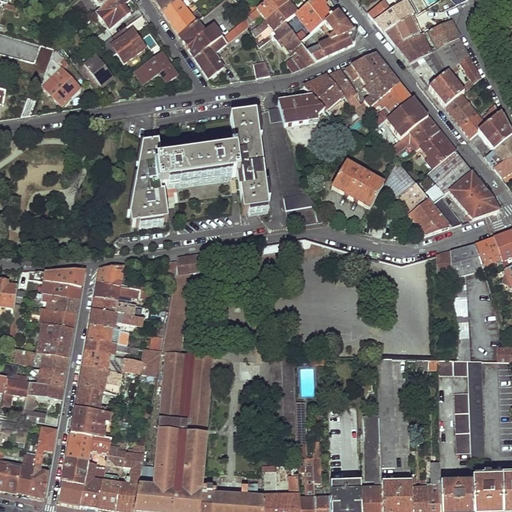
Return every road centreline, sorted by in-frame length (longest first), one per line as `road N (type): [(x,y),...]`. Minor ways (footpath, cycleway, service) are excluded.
road 1 (residential): [(511,221),(403,253),(307,233),(91,263)]
road 2 (residential): [(91,263),(47,511)]
road 3 (residential): [(377,42),(511,208)]
road 4 (residential): [(0,129),(205,96)]
road 5 (residential): [(205,96),(308,77),(377,42)]
road 6 (residential): [(491,0),(469,10),(463,28),(511,123)]
